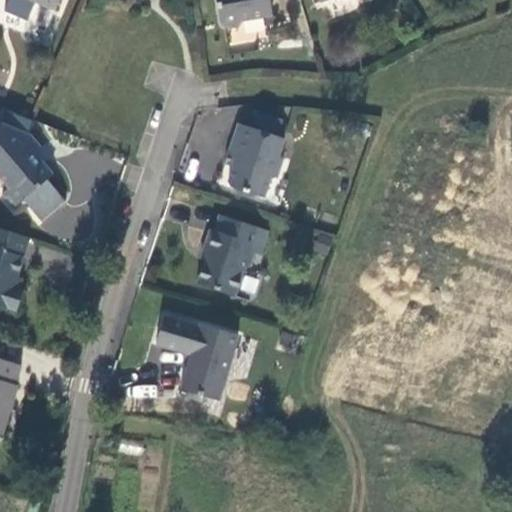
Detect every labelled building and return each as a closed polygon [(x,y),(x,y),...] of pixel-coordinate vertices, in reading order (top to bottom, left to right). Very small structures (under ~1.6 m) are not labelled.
[(26,0),(54,11),(58,0),(26,0)] [(215,0),(219,25),(224,29),(238,27),(242,21),(266,18),(264,1),(265,0),(215,0)] [(13,208),(22,200),(42,223),(65,203),(46,181),(51,176),(40,162),(38,163),(32,155),(40,149),(28,136),(0,124),(0,179),(8,188),(1,194),(13,208)] [(284,138),(238,124),(229,150),(239,154),(229,182),(233,190),(264,199),(271,176),(276,178),(284,157),(278,156),(284,138)] [(269,228),(221,215),(215,228),(212,228),(205,248),(209,250),(199,282),(234,293),(244,270),(249,266),(254,250),(261,253),(269,228)] [(28,239),(0,229),(0,306),(16,312),(22,291),(12,288),(28,239)] [(327,255),(332,235),(316,231),(311,251),(327,255)] [(220,399),(239,334),(201,322),(200,325),(165,314),(157,342),(192,353),(181,387),(220,399)] [(19,366),(0,359),(0,434),(1,435),(16,385),(13,384),(19,366)] [(133,398),(156,397),(155,385),(132,387),(133,398)]
